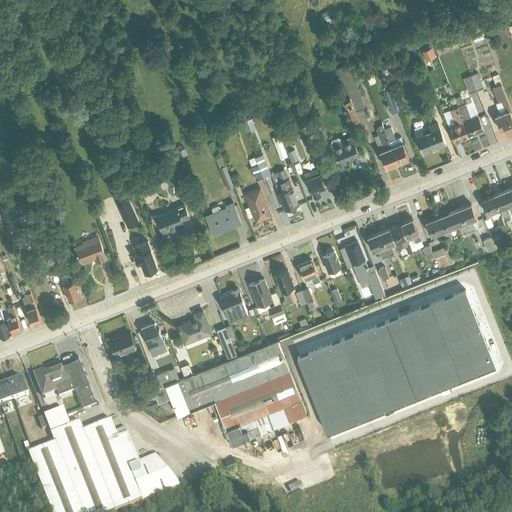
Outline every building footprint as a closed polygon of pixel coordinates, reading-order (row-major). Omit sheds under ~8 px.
[(331,17),(328,11),(323,13),(321,15),(321,18),(321,21),(323,23),(326,24),(328,24),(333,23),(333,25),(338,24),(335,15),(331,17)] [(471,30),(458,36),(459,39),(467,35),(468,37),(473,35),(472,31),(471,30)] [(475,43),(484,39),(482,33),(473,37),(475,43)] [(432,48),(423,52),(426,61),(436,57),(432,48)] [(344,82),(354,78),(348,65),(335,70),(338,77),(335,78),(337,84),(344,82)] [(470,76),(476,91),(483,88),(478,73),(470,76)] [(388,84),(393,82),(391,75),(385,77),(388,84)] [(511,115),(510,111),(511,110),(498,75),(493,77),(496,87),(492,88),(498,103),(496,104),(500,114),(496,116),(502,132),(506,130),(509,137),(511,135),(511,115)] [(469,94),(476,91),(470,76),(463,79),(469,94)] [(350,98),(361,125),(369,122),(363,109),(366,108),(354,78),(344,82),(350,98)] [(399,111),(395,102),(390,90),(384,93),(392,114),(399,111)] [(309,111),(313,99),(307,97),(303,109),(309,111)] [(457,108),(469,137),(484,131),(473,102),(464,105),(461,97),(454,100),(457,108)] [(349,130),(361,125),(350,98),(344,101),(343,103),(345,109),(342,111),(349,130)] [(300,107),(290,111),(293,118),(303,114),(300,107)] [(455,143),(469,137),(457,108),(443,114),(455,143)] [(253,119),(243,122),(247,132),(256,129),(253,119)] [(414,129),(424,155),(433,151),(432,150),(446,145),(437,122),(423,128),(422,126),(414,129)] [(398,163),(385,131),(383,125),(378,127),(378,128),(376,129),(378,135),(375,137),(387,168),(398,163)] [(385,131),(398,163),(409,159),(401,137),(396,139),(392,128),(385,131)] [(279,135),(272,138),(281,159),(287,156),(279,135)] [(352,161),(353,163),(362,159),(353,136),(342,141),(341,139),(338,138),(332,140),(331,143),(332,145),(331,146),(339,166),(352,161)] [(156,143),(143,148),(146,154),(149,153),(150,158),(160,154),(156,143)] [(182,146),(177,148),(178,151),(177,151),(179,158),(188,155),(185,148),(184,149),(182,146)] [(292,163),(299,160),(295,150),(288,153),(292,163)] [(259,164),(264,177),(271,174),(266,162),(265,162),(262,154),(256,157),(258,164),(259,164)] [(221,157),(216,159),(228,190),(234,188),(225,164),(224,165),(221,157)] [(252,166),(258,164),(256,157),(249,159),(252,166)] [(256,180),(264,177),(259,164),(251,167),(256,180)] [(126,169),(128,173),(136,170),(134,165),(126,169)] [(307,179),(314,199),(322,196),(320,192),(327,190),(321,174),(323,173),(319,165),(313,167),(314,169),(308,172),(311,178),(307,179)] [(285,169),(271,174),(286,211),(299,205),(285,169)] [(138,175),(133,178),(135,183),(141,198),(152,193),(145,179),(138,175)] [(81,194),(87,188),(80,181),(74,187),(81,194)] [(245,208),(249,218),(254,216),(257,222),(272,216),(260,187),(244,193),(250,206),(245,208)] [(114,197),(128,227),(140,222),(126,192),(114,197)] [(506,208),(510,206),(505,192),(493,196),(503,219),(509,217),(506,208)] [(504,223),(503,219),(493,196),(482,201),(488,215),(491,214),(494,220),(497,218),(500,225),(505,223),(504,223)] [(206,216),(214,235),(241,224),(233,202),(226,205),(227,208),(222,209),(220,207),(218,206),(213,208),(212,210),(214,213),(206,216)] [(156,216),(163,233),(185,225),(183,221),(190,218),(185,203),(170,209),(171,210),(156,216)] [(472,205),(460,209),(469,232),(476,230),(472,221),(477,219),(472,205)] [(10,213),(14,223),(25,218),(21,208),(10,213)] [(463,235),(469,232),(460,209),(449,214),(454,228),(460,226),(463,235)] [(450,230),(454,228),(449,214),(438,218),(443,232),(446,239),(449,246),(453,244),(451,237),(452,236),(450,230)] [(483,227),(488,225),(486,217),(480,219),(483,227)] [(432,237),(443,232),(438,218),(426,223),(432,237)] [(416,242),(421,240),(413,220),(402,224),(409,241),(414,239),(416,242)] [(413,252),(409,241),(402,224),(390,229),(397,243),(399,250),(406,247),(408,254),(413,252)] [(391,245),(397,243),(390,229),(379,233),(389,256),(395,254),(391,245)] [(383,259),(389,256),(379,233),(368,238),(374,253),(379,250),(383,259)] [(75,246),(81,263),(95,257),(97,261),(107,258),(98,235),(83,241),(84,242),(75,246)] [(493,240),(497,250),(507,246),(503,236),(493,240)] [(488,252),(496,249),(491,238),(483,241),(488,252)] [(440,269),(456,263),(449,246),(446,239),(442,240),(445,248),(432,252),(434,257),(435,260),(436,259),(440,269)] [(142,262),(146,273),(158,268),(148,240),(135,245),(138,254),(135,255),(138,264),(142,262)] [(460,241),(456,243),(459,253),(464,251),(460,241)] [(386,297),(373,266),(368,268),(358,242),(346,247),(353,266),(362,288),(370,285),(376,301),(386,297)] [(18,257),(13,246),(9,247),(11,250),(9,251),(12,259),(18,257)] [(434,257),(432,252),(430,246),(423,249),(427,260),(434,257)] [(346,247),(340,249),(348,269),(353,266),(346,247)] [(339,269),(341,268),(334,252),(323,256),(332,277),(341,274),(339,269)] [(456,255),(455,258),(456,261),(459,263),(463,262),(465,258),(463,254),(460,253),(456,255)] [(301,271),(305,281),(307,286),(320,281),(312,260),(299,266),(301,271)] [(76,280),(79,279),(73,262),(64,265),(67,275),(61,277),(70,301),(82,296),(76,280)] [(389,278),(385,267),(378,270),(383,281),(389,278)] [(289,290),(295,288),(288,270),(276,275),(287,304),(293,302),(289,290)] [(479,360),(445,274),(386,297),(376,301),(345,314),(340,316),(335,318),(328,320),(238,357),(229,360),(192,375),(185,378),(179,380),(159,388),(153,391),(159,404),(171,399),(174,406),(172,407),(174,410),(175,409),(178,416),(215,401),(233,445),(371,390),(373,396),(385,391),(383,386),(468,352),(472,362),(479,360)] [(404,274),(395,278),(399,286),(408,282),(404,274)] [(420,275),(411,278),(413,284),(422,280),(420,275)] [(287,319),(276,292),(271,295),(264,279),(250,285),(258,307),(273,301),(275,306),(269,308),(275,324),(287,319)] [(33,326),(43,322),(28,283),(20,286),(23,295),(25,294),(26,296),(23,298),(33,326)] [(307,303),(310,310),(316,307),(308,288),(302,290),(307,303)] [(233,294),(220,299),(230,324),(249,316),(238,289),(232,292),(233,294)] [(340,316),(345,314),(340,301),(342,301),(338,289),(331,292),(340,316)] [(301,306),(307,303),(302,290),(296,292),(301,306)] [(10,334),(22,330),(14,305),(1,309),(10,334)] [(0,338),(10,334),(1,309),(0,310),(0,308),(0,338)] [(328,320),(335,318),(331,309),(325,312),(328,320)] [(192,321),(179,326),(186,344),(212,333),(203,311),(195,314),(198,320),(192,322),(192,321)] [(155,322),(142,327),(150,349),(158,345),(160,349),(167,347),(159,329),(159,330),(158,330),(155,322)] [(226,327),(230,338),(236,336),(231,325),(226,327)] [(238,357),(230,338),(226,327),(217,330),(229,360),(238,357)] [(111,340),(116,355),(125,351),(127,359),(139,354),(130,332),(130,333),(112,340),(111,339),(111,340)] [(158,345),(150,349),(153,356),(168,349),(167,347),(160,349),(158,345)] [(187,361),(196,358),(194,352),(185,355),(187,361)] [(80,412),(81,415),(86,413),(85,411),(99,405),(99,404),(97,402),(96,403),(90,387),(91,386),(91,384),(89,383),(79,359),(80,359),(79,357),(77,356),(76,358),(76,359),(63,364),(73,393),(75,392),(82,411),(80,412)] [(73,393),(63,364),(62,362),(61,362),(49,367),(48,367),(49,369),(35,375),(44,398),(57,393),(59,398),(73,393)] [(185,378),(192,375),(188,365),(181,368),(185,378)] [(159,388),(179,380),(175,368),(155,376),(158,386),(159,388)] [(154,374),(147,377),(152,389),(158,386),(155,376),(154,374)] [(0,404),(31,394),(25,377),(0,384),(0,404)] [(51,433),(70,426),(64,410),(45,417),(51,433)] [(50,511),(115,511),(181,486),(157,457),(156,456),(140,463),(126,428),(116,432),(111,420),(83,431),(80,422),(70,426),(51,433),(55,443),(28,454),(50,511)]
